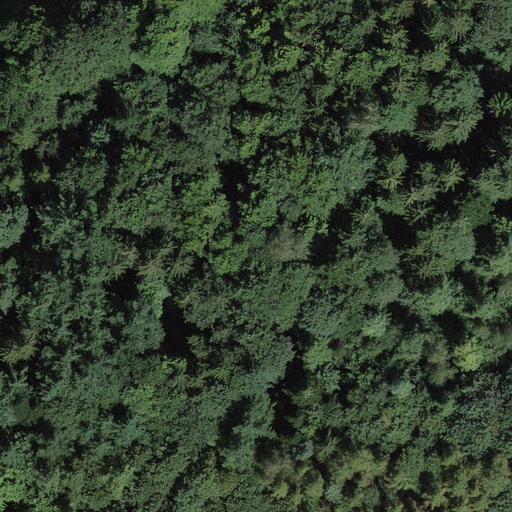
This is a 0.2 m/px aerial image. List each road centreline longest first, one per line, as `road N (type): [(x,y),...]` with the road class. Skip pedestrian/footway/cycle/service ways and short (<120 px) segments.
road 1 (track): [(511,68),(484,75),(373,154),(313,260),(236,511)]
road 2 (track): [(172,0),(0,338)]
